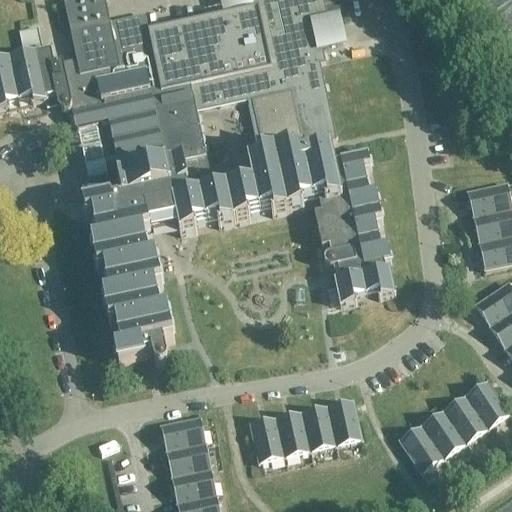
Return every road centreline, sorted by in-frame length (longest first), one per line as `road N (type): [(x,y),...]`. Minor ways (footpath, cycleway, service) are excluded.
road 1 (residential): [(79,425),(359,373),(423,327),(434,292),(411,102),(375,0)]
road 2 (residential): [(79,425),(22,160),(0,166)]
